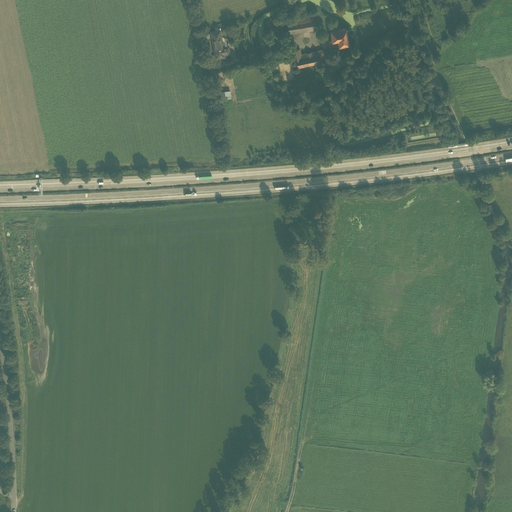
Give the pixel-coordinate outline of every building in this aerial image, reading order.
[(302,16),(302,15),(301,15),(301,16),(291,18),(292,23),(287,24),(289,33),(317,28),(315,14),(302,16)] [(346,28),(331,30),(332,41),(338,40),(339,46),(349,44),(346,28)] [(220,30),(212,31),(213,39),(221,38),(220,30)] [(223,47),(221,38),(213,39),(212,39),(214,49),(215,49),(217,58),(225,57),(224,55),(230,54),(228,46),(223,47)] [(324,50),(300,54),(299,49),(292,50),(295,68),(325,61),(324,50)] [(233,90),(219,92),(220,99),(234,98),(233,90)]
